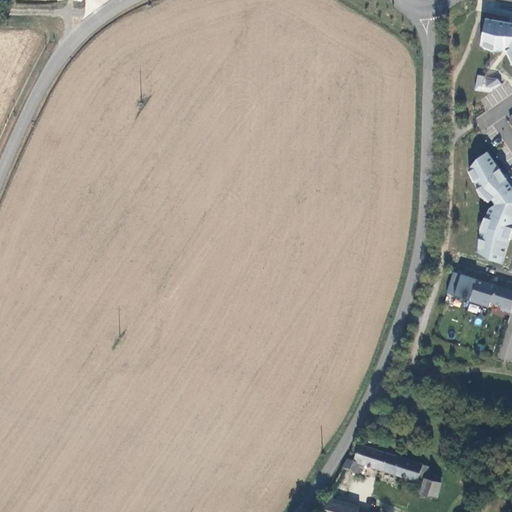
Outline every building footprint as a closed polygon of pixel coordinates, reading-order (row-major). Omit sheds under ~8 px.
[(479,48),(508,53),(507,64),(511,64),(511,23),(484,18),(479,48)] [(498,91),(500,78),(477,75),(475,88),(498,91)] [(503,264),(511,233),(511,187),(487,151),(471,162),(467,175),(484,200),(491,202),(487,216),(484,217),(473,256),(503,264)] [(477,280),(453,272),(447,293),(470,301),(477,280)] [(496,286),(477,280),(470,301),(489,307),(491,303),(496,286)] [(511,313),(511,310),(511,290),(496,286),(491,303),(502,306),(501,310),(511,313)] [(369,434),(368,434),(367,433),(366,434),(365,435),(364,436),(363,437),(363,438),(363,439),(364,442),(365,443),(366,443),(368,444),(370,443),(371,443),(373,442),(373,439),(373,437),(372,435),(371,434),(369,434)] [(348,459),(343,468),(355,473),(361,463),(418,482),(419,478),(424,480),(420,494),(438,498),(441,483),(427,479),(431,467),(360,445),(354,461),(348,459)] [(322,511),(358,511),(360,506),(332,498),(329,497),(322,511)]
